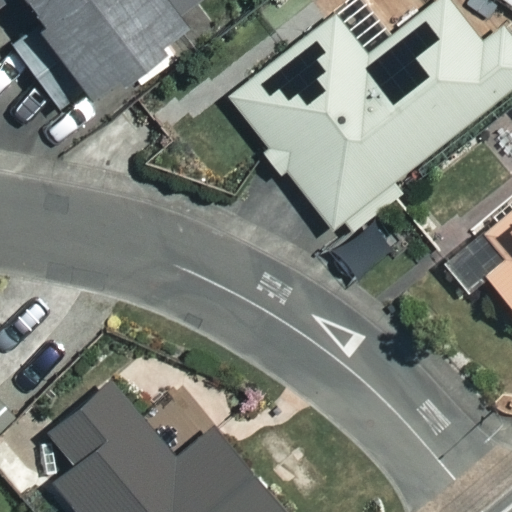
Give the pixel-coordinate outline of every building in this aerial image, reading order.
[(88,102),(115,81),(121,89),(166,56),(161,50),(187,30),(178,18),(202,0),(0,0),(0,8),(11,0),(19,0),(38,25),(10,46),(58,109),(80,92),(88,102)] [(511,33),(492,49),(454,0),(452,0),(377,59),(344,17),(239,100),(340,229),(511,94),(511,33)] [(511,174),(511,122),(406,207),(444,255),(493,217),(480,201),(511,174)] [(399,252),(375,222),(337,253),(361,283),(399,252)] [(511,250),(489,270),(511,296),(511,250)] [(186,461),(120,384),(60,435),(84,463),(61,483),(85,511),(291,511),(222,430),(186,461)]
